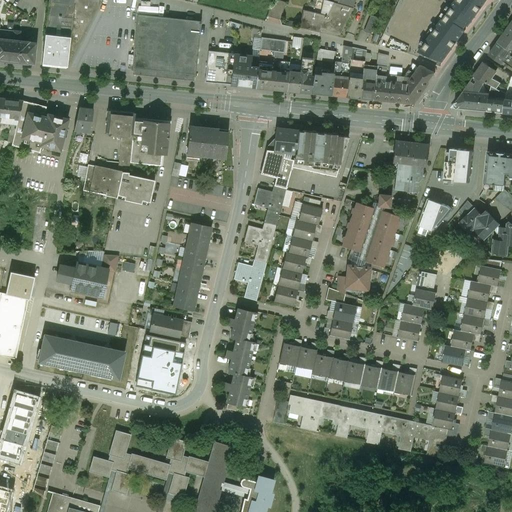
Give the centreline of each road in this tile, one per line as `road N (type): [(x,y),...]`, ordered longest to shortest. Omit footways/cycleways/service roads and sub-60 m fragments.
road 1 (residential): [(160,0),(403,54),(451,77)]
road 2 (residential): [(217,296),(199,392),(186,403),(155,406),(21,376)]
road 3 (residential): [(268,387),(409,417),(421,362)]
road 4 (residential): [(255,106),(217,296)]
road 5 (secondary): [(70,86),(255,106)]
road 6 (secondary): [(255,106),(427,124)]
road 7 (residential): [(21,376),(46,262),(0,252)]
road 8 (residential): [(299,322),(307,336),(421,362)]
